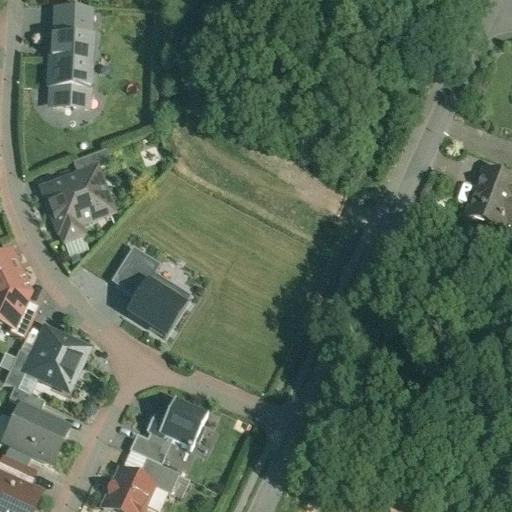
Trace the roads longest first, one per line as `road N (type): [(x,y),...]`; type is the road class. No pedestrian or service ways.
road 1 (tertiary): [(486,12),(384,217),(296,428)]
road 2 (residential): [(140,360),(84,318),(57,284),(20,214),(0,124)]
road 3 (residential): [(296,428),(140,360)]
road 4 (residential): [(140,360),(67,511)]
